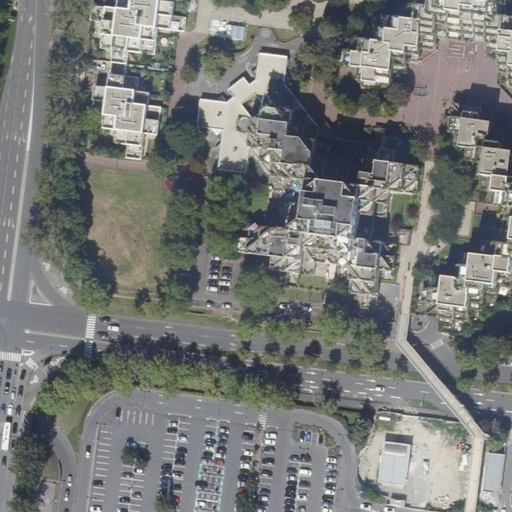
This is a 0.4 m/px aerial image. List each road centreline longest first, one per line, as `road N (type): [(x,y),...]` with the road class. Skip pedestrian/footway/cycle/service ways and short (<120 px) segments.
road 1 (secondary): [(74,346),(511,405)]
road 2 (secondary): [(511,377),(88,326)]
road 3 (secondary): [(26,239),(43,0)]
road 4 (secondary): [(27,0),(2,203)]
road 5 (unclassified): [(0,420),(32,424),(53,439),(64,461),(63,511)]
